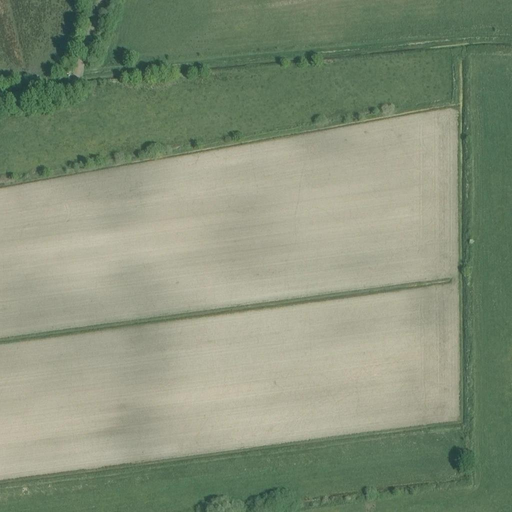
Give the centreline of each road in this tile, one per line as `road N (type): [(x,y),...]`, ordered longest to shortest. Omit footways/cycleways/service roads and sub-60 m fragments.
road 1 (track): [(77,73),(511,36)]
road 2 (track): [(0,100),(72,85),(103,0)]
